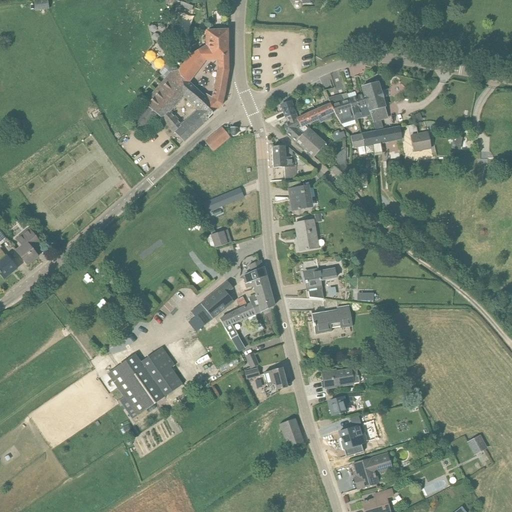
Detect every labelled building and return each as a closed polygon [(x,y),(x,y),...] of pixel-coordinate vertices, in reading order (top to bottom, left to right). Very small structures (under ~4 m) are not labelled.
[(46,1),(34,2),(36,10),(37,10),(48,9),(46,1)] [(181,2),(179,7),(192,11),(193,6),(181,2)] [(180,77),(188,84),(205,62),(217,61),(217,69),(211,98),(204,93),(202,96),(217,109),(222,105),(224,94),(228,71),(227,31),(207,31),(207,46),(189,56),(178,70),(177,71),(180,77)] [(165,76),(173,68),(155,52),(147,61),(165,76)] [(208,119),(217,109),(202,96),(188,84),(180,77),(177,71),(170,73),(143,104),(160,119),(173,134),(175,133),(183,142),(208,119)] [(362,87),(364,96),(371,116),(376,131),(383,130),(381,121),(388,119),(385,108),(382,99),(383,98),(381,91),(380,92),(377,83),(362,87)] [(348,100),(354,121),(371,116),(364,96),(348,100)] [(349,122),(354,121),(348,100),(342,102),(330,105),(334,113),(341,125),(349,122)] [(286,118),(295,114),(291,102),(281,106),(286,118)] [(144,137),(160,119),(143,104),(127,122),(144,137)] [(305,127),(334,113),(330,105),(297,120),(305,127)] [(422,120),(419,113),(411,117),(414,124),(422,120)] [(305,127),(297,120),(295,114),(286,118),(288,124),(283,127),(287,134),(296,142),(307,129),(305,127)] [(380,145),(402,141),(399,127),(383,130),(376,131),(361,134),(364,147),(364,148),(373,146),(374,156),(382,155),(380,145)] [(222,128),(216,133),(224,143),(230,138),(228,136),(222,128)] [(325,144),(318,139),(307,129),(296,142),(314,157),(325,144)] [(343,132),(339,134),(338,131),(334,132),(331,137),(335,141),(336,141),(345,138),(343,132)] [(210,138),(218,147),(224,143),(216,133),(210,138)] [(410,136),(413,148),(430,145),(428,133),(410,136)] [(353,149),(364,147),(361,134),(350,137),(353,149)] [(448,142),(453,143),(451,149),(459,150),(462,138),(454,137),(454,138),(449,137),(448,142)] [(205,143),(213,152),(218,147),(210,138),(205,143)] [(271,148),(273,168),(284,168),(285,182),(297,181),(296,166),(293,166),(292,151),(287,147),(271,148)] [(345,172),(345,168),(346,148),(331,159),(335,163),(344,171),(337,176),(346,184),(349,181),(349,175),(345,172)] [(331,171),(337,176),(344,171),(335,163),(330,170),(331,171)] [(288,190),(290,198),(293,198),(295,210),(295,211),(312,208),(309,186),(301,188),(288,190)] [(203,203),(207,213),(244,198),(240,188),(203,203)] [(299,251),(319,248),(314,220),(304,222),(294,224),(297,238),(299,238),(299,242),(298,242),(299,251)] [(36,249),(41,245),(28,229),(15,239),(21,246),(15,251),(27,266),(37,258),(37,257),(32,251),(35,248),(36,249)] [(211,236),(214,248),(227,245),(223,232),(211,236)] [(6,256),(0,249),(0,274),(4,279),(16,269),(6,256)] [(252,282),(254,289),(268,285),(265,277),(263,271),(263,268),(262,268),(260,261),(248,264),(251,273),(242,276),(245,284),(252,282)] [(302,263),(303,271),(316,268),(315,261),(302,263)] [(309,298),(323,300),(321,289),(322,289),(321,282),(336,279),(335,269),(304,275),(304,274),(303,274),(305,284),(306,284),(309,298)] [(271,295),(268,285),(254,289),(252,282),(245,284),(246,290),(252,287),(255,295),(248,298),(250,304),(254,315),(255,315),(255,314),(274,306),(271,295)] [(201,326),(202,327),(214,319),(233,303),(226,294),(232,289),(227,283),(200,304),(191,312),(194,316),(193,317),(201,326)] [(241,309),(247,306),(243,298),(237,301),(241,309)] [(312,316),(312,315),(311,315),(313,324),(313,327),(315,335),(315,334),(331,331),(330,325),(340,323),(341,329),(352,327),(349,307),(337,309),(336,301),(323,300),(326,313),(312,316)] [(231,325),(254,315),(250,304),(247,306),(241,309),(219,319),(224,328),(231,339),(238,353),(245,349),(237,336),(238,336),(231,325)] [(126,331),(132,325),(125,317),(119,323),(126,331)] [(104,342),(110,339),(105,328),(99,331),(104,342)] [(141,363),(135,355),(108,374),(124,397),(119,401),(132,420),(146,410),(148,414),(155,409),(153,406),(182,385),(172,370),(175,367),(162,348),(141,363)] [(246,357),(251,369),(258,365),(253,354),(246,357)] [(277,391),(287,388),(282,368),(263,373),(266,385),(267,386),(267,389),(263,390),(267,400),(278,393),(277,391)] [(246,379),(249,379),(259,376),(257,369),(244,373),(246,379)] [(322,373),(324,390),(354,384),(359,383),(358,376),(353,377),(351,369),(337,372),(336,370),(322,373)] [(340,393),(341,399),(328,403),(332,416),(347,411),(346,404),(349,403),(354,402),(353,398),(361,397),(360,391),(354,392),(349,392),(340,393)] [(288,449),(294,446),(304,443),(295,419),(279,425),(288,449)] [(129,426),(124,429),(128,436),(133,434),(129,426)] [(345,458),(363,452),(361,446),(368,444),(362,426),(338,433),(340,439),(339,439),(340,442),(341,442),(345,458)] [(440,444),(439,436),(430,437),(431,446),(440,444)] [(480,436),(466,443),(469,448),(474,445),(479,453),(487,449),(480,436)] [(357,490),(379,484),(376,475),(393,470),(388,454),(358,463),(360,468),(351,471),(354,479),(357,490)] [(374,495),(375,500),(367,502),(366,501),(364,502),(364,503),(362,503),(364,511),(390,511),(387,500),(394,497),(391,490),(383,492),(374,495)]
